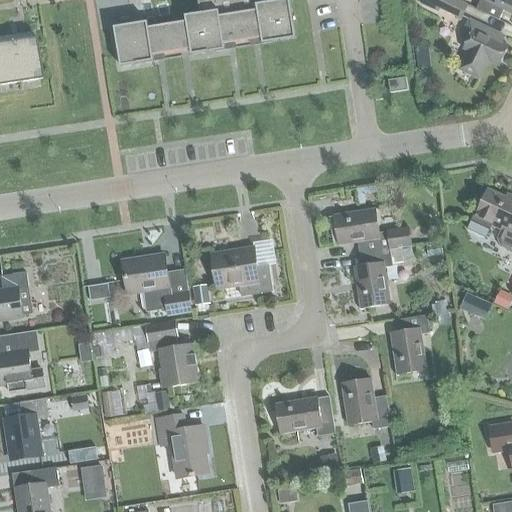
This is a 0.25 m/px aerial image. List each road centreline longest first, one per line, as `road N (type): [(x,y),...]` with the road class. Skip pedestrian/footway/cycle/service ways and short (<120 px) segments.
road 1 (residential): [(257,511),(239,360),(253,348),(301,339),(314,325),(291,161)]
road 2 (residential): [(0,211),(291,161)]
road 3 (residential): [(291,161),(472,131),(499,134)]
